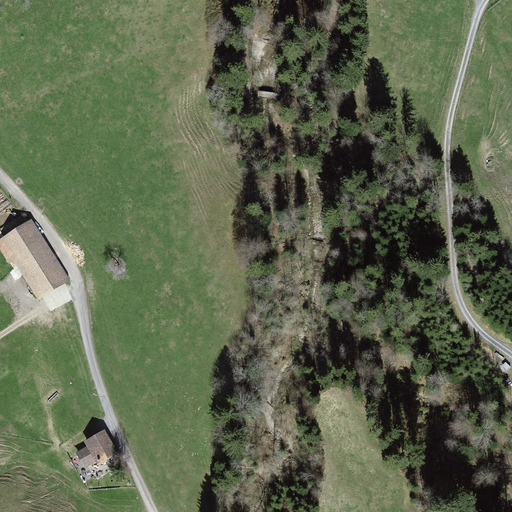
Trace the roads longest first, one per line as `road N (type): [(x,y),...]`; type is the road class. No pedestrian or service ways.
road 1 (track): [(483,0),(447,142),(448,257),(472,322),(511,354)]
road 2 (track): [(0,175),(69,258),(106,407),(151,511)]
road 3 (track): [(238,0),(248,82),(259,94),(284,96),(306,116),(316,111),(329,59),(333,0)]
